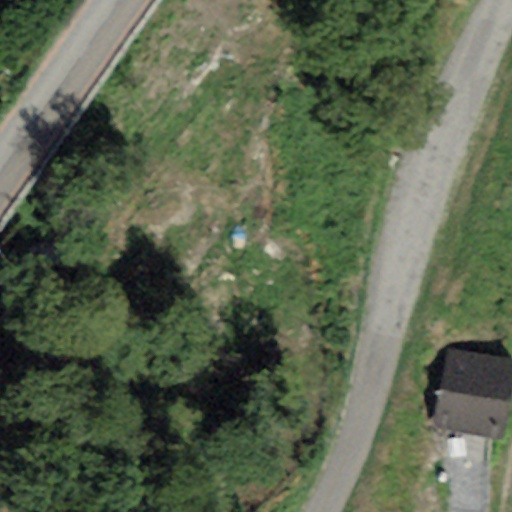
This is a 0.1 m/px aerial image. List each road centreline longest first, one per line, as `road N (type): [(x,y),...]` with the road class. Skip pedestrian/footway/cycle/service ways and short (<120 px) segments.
road 1 (unclassified): [(501,0),(424,174),(319,511)]
road 2 (tertiary): [(0,172),(117,0)]
